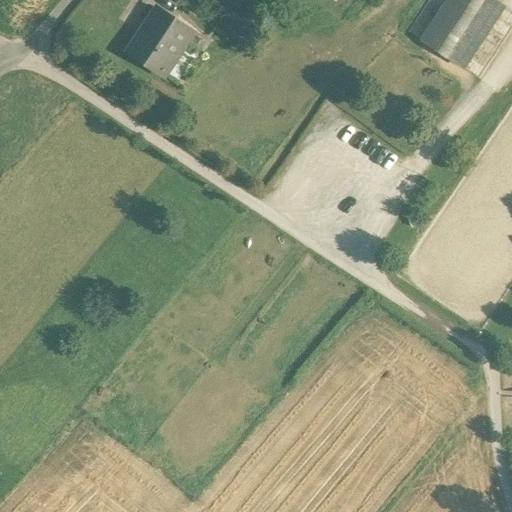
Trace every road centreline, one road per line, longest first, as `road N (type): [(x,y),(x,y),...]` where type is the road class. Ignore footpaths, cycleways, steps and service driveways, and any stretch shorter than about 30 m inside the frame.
road 1 (track): [(511,510),(491,373),(479,356),(102,105),(40,66),(15,63)]
road 2 (track): [(384,511),(493,384)]
